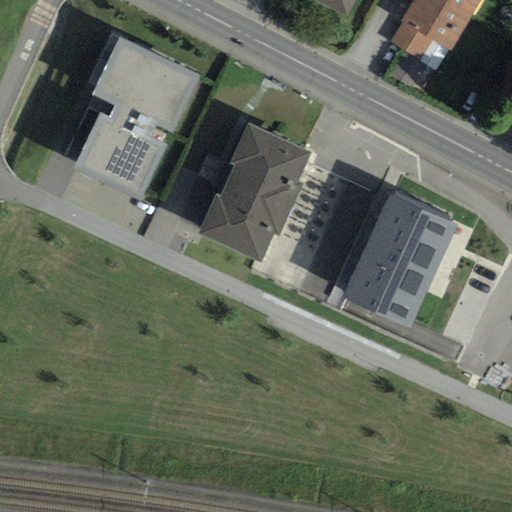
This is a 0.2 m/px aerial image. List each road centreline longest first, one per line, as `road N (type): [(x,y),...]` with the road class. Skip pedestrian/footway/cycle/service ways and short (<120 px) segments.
road 1 (primary): [(511,172),(176,0)]
road 2 (unclassified): [(0,114),(49,0)]
